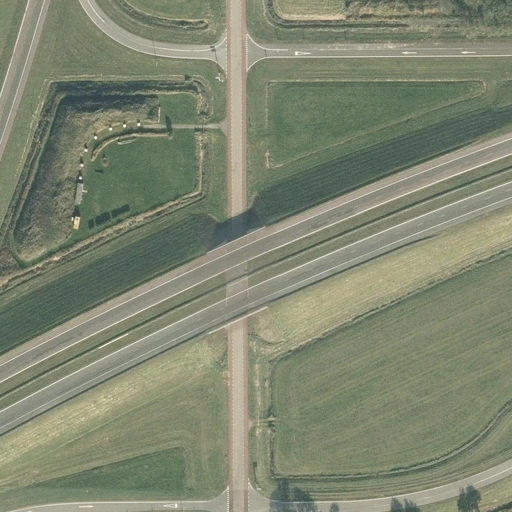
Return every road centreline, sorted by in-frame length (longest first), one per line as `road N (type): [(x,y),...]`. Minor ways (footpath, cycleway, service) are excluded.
road 1 (motorway): [(0,421),(226,306),(511,188)]
road 2 (motorway): [(511,146),(225,261),(0,372)]
road 3 (tertiary): [(237,505),(236,53)]
road 4 (motorway): [(237,505),(411,497),(511,462)]
road 5 (motorway): [(511,50),(236,53)]
road 6 (motorway): [(29,511),(237,505)]
road 7 (motorway): [(236,53),(141,46),(110,31),(83,0)]
road 8 (motorway): [(0,115),(35,0)]
